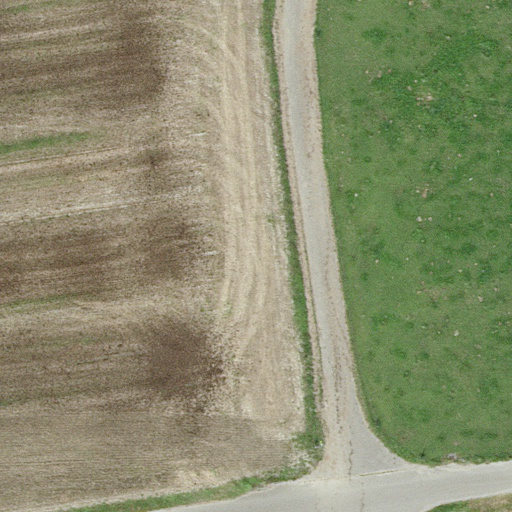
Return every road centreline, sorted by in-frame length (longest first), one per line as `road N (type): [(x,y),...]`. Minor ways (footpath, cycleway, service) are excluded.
road 1 (track): [(299,0),(302,78),(365,511)]
road 2 (track): [(371,511),(511,487)]
